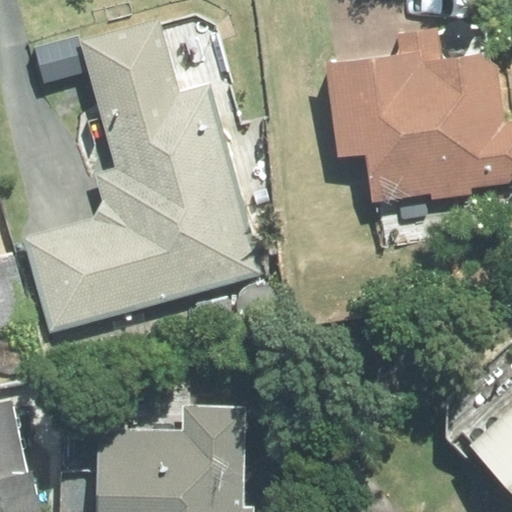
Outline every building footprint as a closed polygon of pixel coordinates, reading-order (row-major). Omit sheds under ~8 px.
[(154,0),(133,0),(72,18),(110,149),(86,156),(94,183),(89,203),(17,224),(47,327),(260,264),(200,63),(175,70),(154,0)] [(390,25),(320,31),(329,131),(360,128),(365,182),(426,177),(426,186),(466,182),(465,173),(511,169),(511,102),(496,104),(489,33),(483,34),(480,2),(430,7),(430,0),(412,0),(388,3),(390,25)] [(10,242),(0,244),(0,318),(29,310),(10,242)] [(511,511),(511,370),(462,416),(511,470),(511,488),(485,511),(511,511)] [(0,511),(23,511),(22,502),(34,500),(23,442),(18,443),(7,385),(0,386),(0,511)] [(90,511),(249,511),(249,498),(238,497),(241,391),(177,390),(177,412),(94,411),(90,511)]
